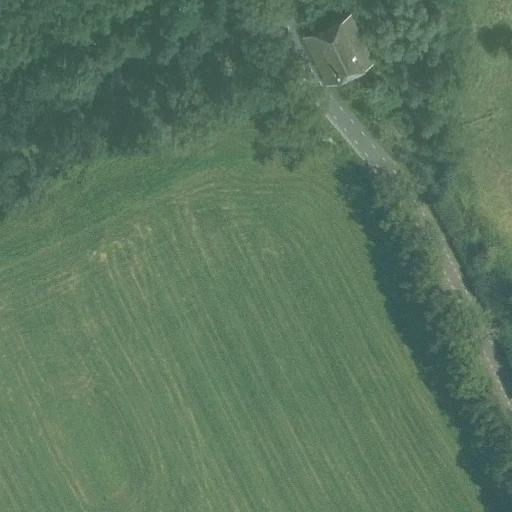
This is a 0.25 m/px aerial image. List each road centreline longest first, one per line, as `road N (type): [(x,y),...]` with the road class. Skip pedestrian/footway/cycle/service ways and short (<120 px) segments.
road 1 (tertiary): [(511,415),(415,214),(281,38),(267,0)]
road 2 (track): [(0,166),(276,27)]
